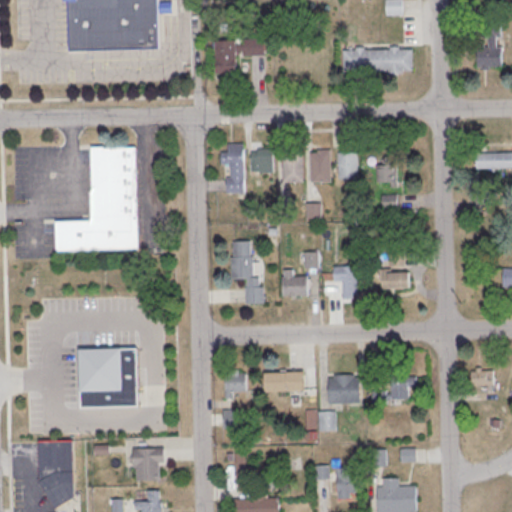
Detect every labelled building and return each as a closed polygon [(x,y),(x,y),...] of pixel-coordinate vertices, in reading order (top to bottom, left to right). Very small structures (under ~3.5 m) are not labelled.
[(71,52),(70,0),(160,0),(161,2),(174,2),(174,13),(161,14),(162,49),(71,52)] [(386,0),(386,15),(402,15),(402,0),(386,0)] [(502,67),(501,32),(489,32),(489,47),(477,47),(477,68),(502,67)] [(265,55),(265,39),(215,39),(215,76),(237,76),(236,55),(265,55)] [(413,49),(414,71),(404,71),(404,74),(388,75),(387,72),(363,72),(363,75),(354,75),(354,72),(344,73),(343,50),(356,50),(356,48),(365,47),(365,50),(391,50),(391,47),(400,47),(400,50),(413,49)] [(244,143),(245,193),(227,194),(227,178),(231,178),(230,164),(222,164),(221,152),(228,152),(228,144),(244,143)] [(136,146),(92,147),(94,220),(56,221),(57,250),(139,248),(136,146)] [(251,172),(273,172),(273,147),(251,147),(251,172)] [(291,150),(304,150),(304,182),(284,183),(283,153),(291,153),(291,150)] [(318,150),(331,150),(332,182),(312,182),(311,153),(318,153),(318,150)] [(477,153),(511,152),(511,168),(477,169),(477,153)] [(338,153),(358,153),(358,179),(339,180),(338,153)] [(397,159),(377,159),(377,187),(397,187),(397,159)] [(383,195),(397,195),(397,210),(383,211),(383,195)] [(280,199),(294,198),(295,214),(281,215),(280,199)] [(308,204),(322,203),(322,219),(308,219),(308,204)] [(233,242),(251,241),(251,257),(253,257),(253,277),(259,277),(260,286),(265,286),(265,305),(245,305),(245,287),(247,287),(247,279),(232,279),(231,257),(234,257),(233,242)] [(305,252),(319,252),(319,268),(305,268),(305,252)] [(391,252),(405,252),(405,267),(391,268),(391,252)] [(334,267),(358,266),(358,296),(354,296),(354,299),(344,299),(343,281),(335,282),(334,267)] [(504,268),(511,268),(511,287),(503,287),(504,268)] [(381,288),(410,288),(410,269),(381,269),(381,288)] [(283,277),(284,295),(302,295),(302,296),(309,296),(308,276),(294,276),(294,270),(285,270),(285,277),(283,277)] [(139,406),(82,407),(80,349),(138,347),(139,406)] [(266,373),(304,371),(305,390),(266,392),(266,373)] [(493,371),(477,371),(477,385),(493,385),(493,371)] [(234,398),(234,390),(249,390),(249,372),(225,372),(225,398),(234,398)] [(329,378),(329,404),(361,403),(361,377),(355,378),(355,375),(334,375),(334,378),(329,378)] [(391,376),(409,376),(409,377),(417,377),(417,386),(410,387),(410,400),(387,400),(388,406),(373,407),(373,391),(386,391),(387,394),(392,394),(391,376)] [(224,410),(238,409),(238,428),(224,428),(224,410)] [(319,412),(336,412),(336,431),(320,432),(319,412)] [(40,441),(74,440),(75,497),(57,508),(40,481),(40,441)] [(95,446),(110,445),(110,455),(95,456),(95,446)] [(134,449),(164,448),(165,462),(160,462),(160,481),(137,481),(137,467),(134,467),(134,449)] [(401,449),(417,448),(417,462),(401,463),(401,449)] [(369,450),(387,450),(387,466),(369,467),(369,450)] [(235,453),(251,453),(251,471),(236,472),(235,453)] [(315,466),(330,465),(330,480),(315,481),(315,466)] [(337,468),(356,467),(357,493),(350,493),(350,499),(338,499),(337,468)] [(377,479),(377,511),(417,511),(416,486),(400,486),(400,478),(377,479)] [(162,511),(162,490),(149,490),(149,500),(137,500),(137,511),(162,511)] [(235,511),(235,499),(251,499),(250,492),(264,492),(264,498),(280,498),(280,511),(235,511)]
